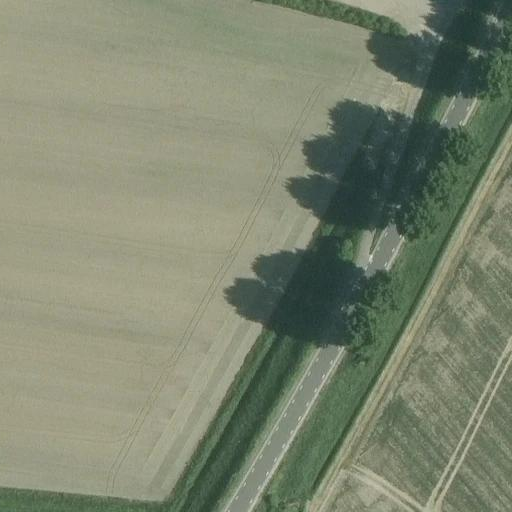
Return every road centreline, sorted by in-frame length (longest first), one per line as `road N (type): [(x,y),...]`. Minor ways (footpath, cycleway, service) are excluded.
road 1 (tertiary): [(355,299),(511,12)]
road 2 (unclassified): [(355,299),(427,68),(467,0)]
road 3 (tertiary): [(237,511),(355,299)]
